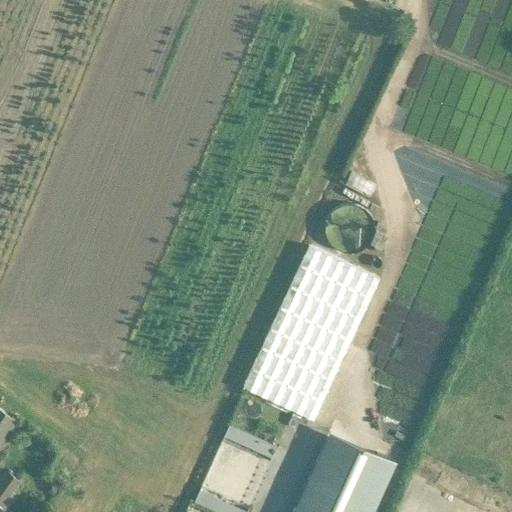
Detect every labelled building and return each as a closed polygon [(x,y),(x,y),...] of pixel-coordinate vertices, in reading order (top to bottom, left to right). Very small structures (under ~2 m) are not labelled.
[(374,229),(374,227),(374,224),(374,222),(373,220),(372,218),(372,216),(369,212),(368,210),(365,207),(363,206),(361,205),(359,203),(357,203),(355,202),(353,201),(351,201),(348,201),(346,201),(344,201),(342,202),(340,203),(338,203),(332,207),(329,210),(328,212),(325,216),(324,218),(324,220),(323,222),(323,231),(324,233),(324,235),(325,237),(326,239),(328,241),(329,243),(332,246),(334,247),(336,249),(338,249),(340,251),(346,252),(351,252),(357,251),(359,249),(361,249),(363,247),(365,246),(368,243),(369,241),(370,239),(372,237),(372,235),(373,233),(374,231),(374,229)] [(308,243),(243,385),(312,417),(378,276),(308,243)] [(78,378),(95,352),(55,326),(38,352),(78,378)] [(209,432),(114,368),(94,397),(189,460),(209,432)] [(0,448),(20,421),(0,406),(0,448)] [(330,429),(292,511),(371,511),(396,459),(330,429)] [(0,511),(2,509),(14,493),(12,491),(20,479),(6,469),(0,476),(0,511)] [(51,476),(43,487),(54,494),(61,484),(51,476)]
